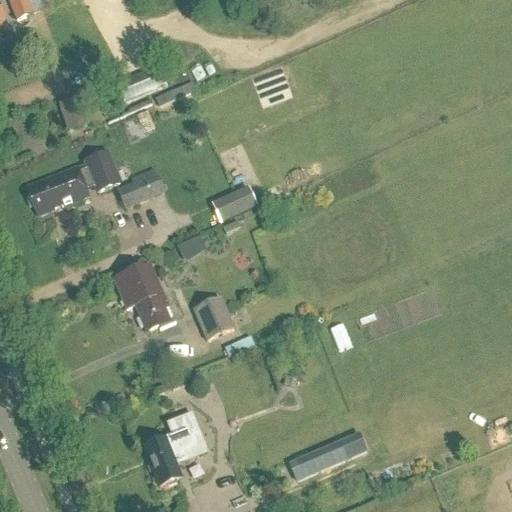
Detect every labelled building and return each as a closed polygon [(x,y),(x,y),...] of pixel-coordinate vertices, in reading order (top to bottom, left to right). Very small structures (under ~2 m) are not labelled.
[(68,3),(66,0),(12,0),(8,2),(17,25),(68,3)] [(129,104),(166,88),(154,63),(118,79),(129,104)] [(60,108),(69,135),(84,130),(75,103),(60,108)] [(118,106),(106,112),(110,122),(123,116),(118,106)] [(25,191),(37,221),(55,214),(55,213),(61,210),(62,211),(89,200),(84,188),(93,185),(97,197),(119,188),(106,157),(85,165),(87,171),(78,174),(77,171),(26,192),(26,191),(25,191)] [(116,194),(122,211),(163,197),(154,174),(131,182),(134,188),(116,194)] [(213,210),(220,227),(257,210),(249,194),(213,210)] [(135,311),(146,337),(159,331),(159,333),(160,335),(175,328),(150,269),(113,285),(126,314),(135,311)] [(194,315),(206,345),(234,334),(221,303),(194,315)] [(206,457),(191,420),(168,429),(173,440),(144,452),(160,492),(181,483),(175,469),(206,457)] [(309,459),(296,465),(304,483),(369,455),(363,441),(361,437),(309,459)] [(437,511),(437,503),(421,505),(421,511),(437,511)]
